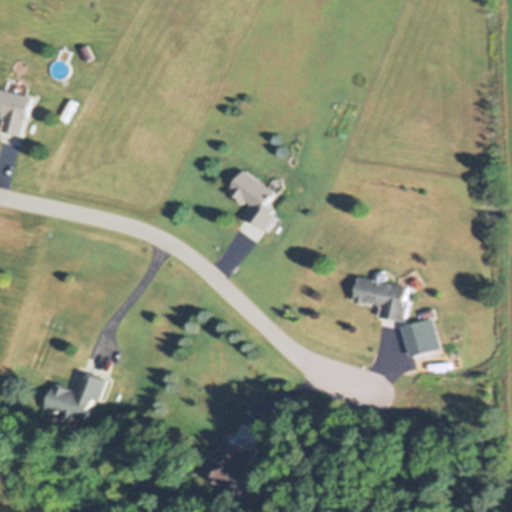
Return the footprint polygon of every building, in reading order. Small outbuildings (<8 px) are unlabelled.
[(0,131),(23,135),(31,96),(0,89),(0,114),(3,115),(0,131)] [(275,193),(244,171),(229,191),(252,207),(246,216),(265,230),(278,214),(266,205),(275,193)] [(406,320),(410,285),(358,278),(355,301),(381,304),(380,317),(406,320)] [(57,383),(50,408),(92,419),(97,398),(104,400),(110,378),(83,371),(78,389),(57,383)] [(225,462),(220,471),(237,482),(255,454),(230,438),(217,457),(225,462)]
